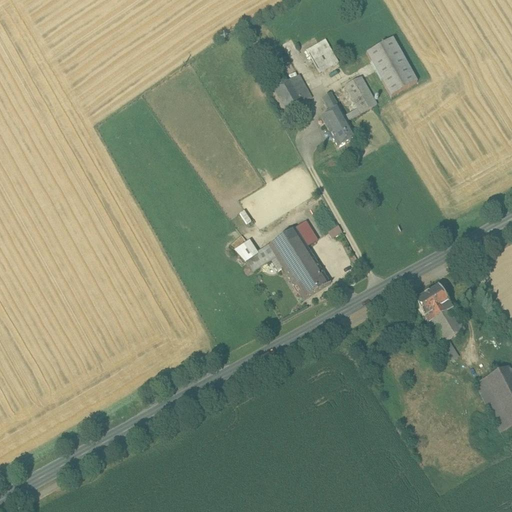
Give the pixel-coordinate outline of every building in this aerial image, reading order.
[(331,52),(324,39),(305,50),(312,62),(331,52)] [(416,83),(392,39),(365,54),(389,98),(416,83)] [(331,52),(312,62),(319,74),(338,64),(331,52)] [(299,76),(273,89),(286,112),(311,99),(299,76)] [(376,105),(361,77),(344,86),(357,109),(359,114),(376,105)] [(337,107),(330,96),(322,100),(329,112),(337,107)] [(329,112),(319,117),(328,133),(345,123),(345,122),(342,117),(337,107),(329,112)] [(357,109),(342,117),(345,122),(359,114),(357,109)] [(345,123),(328,133),(336,147),(353,138),(345,123)] [(303,242),(312,236),(304,224),(295,229),(303,242)] [(331,240),(341,233),(338,228),(328,234),(331,240)] [(295,229),(268,246),(276,258),(280,266),(303,302),(330,285),(307,248),(303,242),(295,229)] [(312,236),(303,242),(307,248),(317,242),(312,236)] [(254,272),(271,261),(276,258),(268,246),(256,254),(248,243),(234,251),(254,272)] [(280,266),(276,258),(271,261),(275,269),(280,266)] [(438,288),(414,303),(424,319),(448,305),(448,304),(438,288)] [(448,305),(424,319),(441,347),(448,342),(465,332),(448,305)] [(448,342),(441,347),(451,363),(459,358),(448,342)] [(511,375),(508,368),(475,385),(500,434),(511,427),(511,375)]
